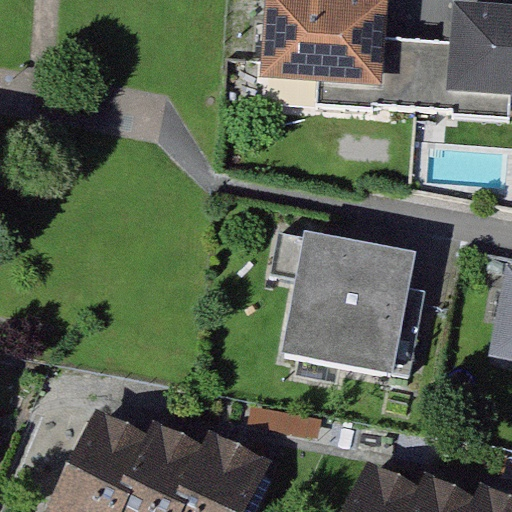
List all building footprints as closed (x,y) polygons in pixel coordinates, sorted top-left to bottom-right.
[(386,0),(265,0),(261,79),(317,83),(381,86),(384,39),(386,0)] [(511,5),(453,2),(450,43),(447,93),(510,96),(511,96),(511,5)] [(450,43),(384,39),(381,86),(317,83),(316,108),(509,119),(510,96),(447,93),(450,43)] [(23,137),(0,132),(0,263),(23,137)] [(405,267),(290,244),(265,367),(380,391),(405,267)] [(511,288),(495,286),(482,377),(511,381),(511,288)] [(153,441),(106,414),(51,507),(60,511),(240,511),(267,467),(226,443),(217,458),(163,426),(153,441)] [(439,505),(391,477),(370,511),(511,511),(511,507),(507,511),(486,511),(448,489),(439,505)]
